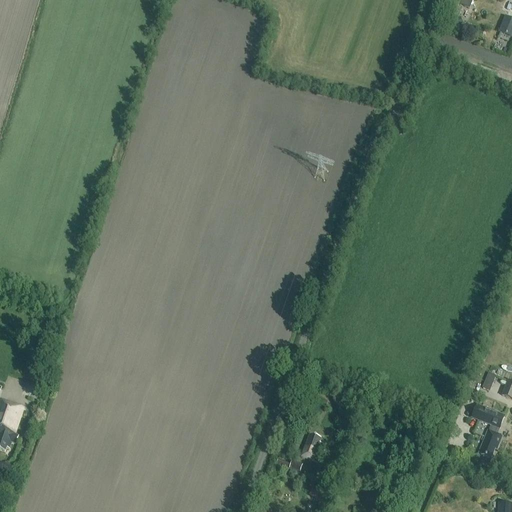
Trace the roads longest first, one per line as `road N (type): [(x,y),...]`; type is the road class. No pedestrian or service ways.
road 1 (unclassified): [(241,511),(378,138),(400,113),(443,0)]
road 2 (track): [(420,511),(466,401)]
